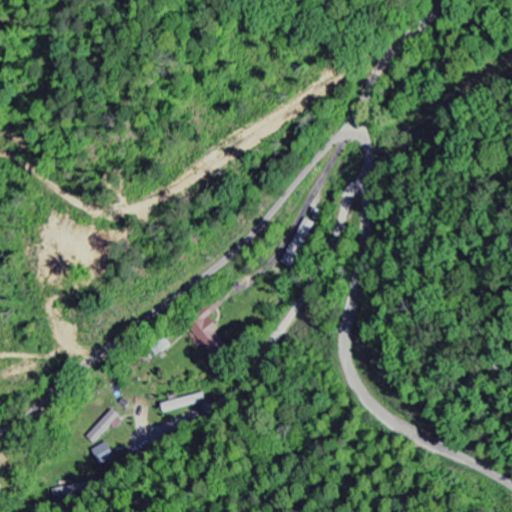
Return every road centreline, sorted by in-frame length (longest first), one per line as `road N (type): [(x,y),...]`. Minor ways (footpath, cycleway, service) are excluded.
road 1 (residential): [(0,432),(253,238),(313,162),(356,123),(379,70),(441,0)]
road 2 (residential): [(511,484),(381,412),(350,364),(370,143)]
